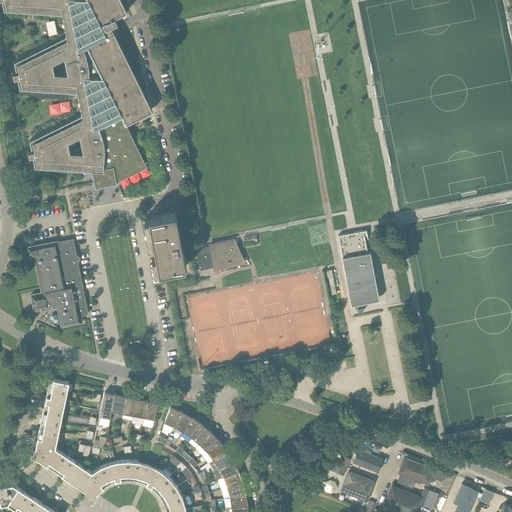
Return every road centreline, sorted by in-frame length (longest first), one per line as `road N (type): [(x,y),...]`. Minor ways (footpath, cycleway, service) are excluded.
road 1 (residential): [(511,485),(304,405),(226,388)]
road 2 (residential): [(133,208),(177,200),(137,0)]
road 3 (residential): [(112,369),(88,216),(133,208)]
road 4 (residential): [(133,208),(165,380)]
road 5 (residential): [(262,511),(253,467),(222,418),(226,388)]
road 6 (residential): [(17,464),(37,343)]
